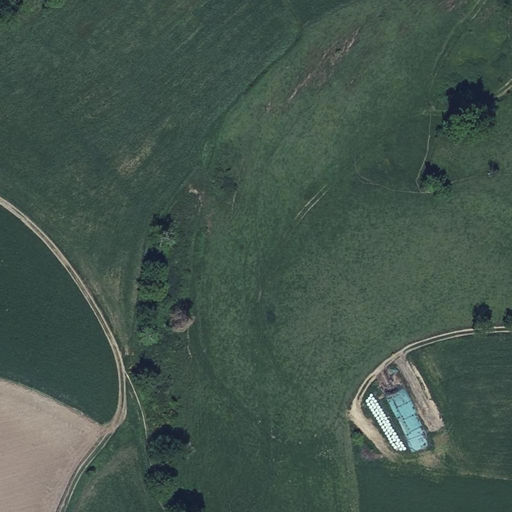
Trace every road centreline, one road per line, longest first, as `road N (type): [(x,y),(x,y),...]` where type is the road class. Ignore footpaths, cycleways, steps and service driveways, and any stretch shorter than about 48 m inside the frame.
road 1 (residential): [(344,411),(367,377),(432,339),(511,331)]
road 2 (track): [(133,378),(113,441),(69,511)]
